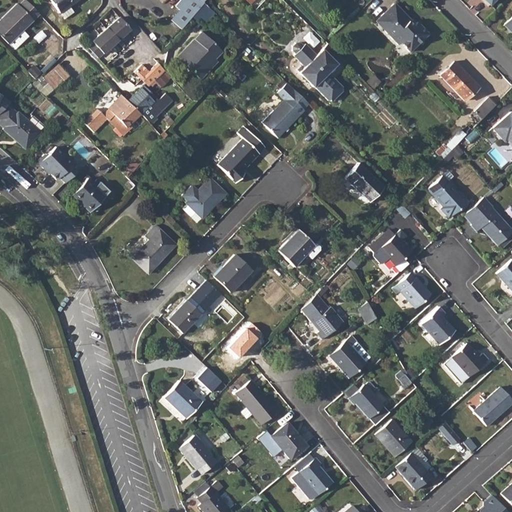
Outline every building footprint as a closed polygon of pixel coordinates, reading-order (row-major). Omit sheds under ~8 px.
[(38,13),(24,0),(22,0),(18,5),(16,3),(0,18),(0,35),(8,43),(22,29),(38,13)] [(49,0),(59,12),(75,0),(49,0)] [(187,0),(179,10),(189,18),(202,3),(201,2),(203,0),(187,0)] [(381,16),(381,17),(391,27),(386,31),(385,32),(398,45),(400,43),(409,52),(427,34),(416,22),(412,26),(408,22),(409,20),(403,13),(403,14),(394,4),(381,16)] [(189,18),(179,10),(171,19),(181,28),(189,18)] [(511,14),(502,25),(511,35),(511,14)] [(129,29),(118,16),(86,45),(97,58),(129,29)] [(381,17),(377,22),(386,31),(391,27),(381,17)] [(22,29),(8,43),(14,49),(27,35),(22,29)] [(196,42),(179,59),(200,79),(207,71),(204,69),(214,58),(221,51),(200,31),(193,39),(196,42)] [(193,39),(176,57),(179,59),(196,42),(193,39)] [(298,43),(294,43),(291,46),(291,51),(294,53),(292,55),(303,67),(302,68),(298,72),(297,72),(312,87),(313,86),(327,100),(331,100),(341,91),(341,86),(327,72),(341,58),(327,44),(326,43),(315,55),(303,43),(301,46),(298,43)] [(437,69),(440,72),(454,59),(451,56),(437,69)] [(214,58),(204,69),(207,71),(217,61),(214,58)] [(453,61),(439,75),(463,100),(477,86),(453,61)] [(58,64),(43,78),(54,89),(69,75),(58,64)] [(134,72),(140,79),(148,71),(141,64),(134,72)] [(148,71),(140,79),(148,87),(163,72),(155,65),(148,71)] [(162,74),(156,80),(161,86),(167,79),(162,74)] [(307,103),(284,82),(273,93),(281,101),(273,109),(260,122),(276,137),(294,118),(303,109),(302,108),(307,103)] [(143,86),(126,101),(139,114),(144,119),(149,125),(153,121),(153,118),(171,101),(164,93),(157,100),(155,99),(143,86)] [(0,95),(0,110),(7,104),(9,102),(0,95)] [(93,132),(95,134),(108,121),(114,127),(122,136),(131,127),(128,125),(139,114),(126,101),(121,96),(102,114),(96,108),(83,122),(93,132)] [(473,111),(479,117),(480,119),(494,104),(492,103),(487,97),(473,111)] [(0,110),(0,125),(3,128),(2,129),(25,149),(40,131),(33,126),(27,120),(17,112),(16,113),(7,104),(0,110)] [(511,113),(509,111),(490,128),(502,141),(505,138),(511,146),(511,113)] [(31,115),(27,120),(33,126),(38,121),(31,115)] [(241,137),(215,164),(234,182),(243,173),(241,171),(258,153),(257,152),(263,146),(242,126),(235,133),(241,137)] [(457,133),(437,152),(448,163),(462,150),(456,143),(462,138),(457,133)] [(46,155),(43,155),(37,161),(37,164),(42,169),(45,170),(56,181),(59,178),(65,184),(79,169),(64,155),(61,154),(54,147),(46,155)] [(357,162),(350,170),(342,177),(367,201),(382,186),(357,162)] [(441,175),(426,189),(441,206),(439,209),(446,217),(449,215),(450,216),(466,202),(441,175)] [(186,201),(185,202),(186,203),(182,208),(190,215),(190,216),(195,221),(200,216),(200,217),(224,192),(208,177),(197,190),(192,185),(190,185),(180,195),(186,201)] [(86,178),(71,194),(89,211),(109,190),(97,178),(92,183),(86,178)] [(481,197),(461,215),(476,231),(480,227),(496,245),(497,244),(500,248),(511,236),(511,232),(511,231),(491,208),(481,197)] [(148,238),(130,257),(147,273),(175,243),(155,224),(144,234),(148,238)] [(387,228),(366,246),(372,253),(378,247),(387,257),(393,265),(409,251),(399,239),(393,233),(392,233),(387,228)] [(398,228),(393,233),(399,239),(404,234),(398,228)] [(313,245),(296,229),(276,250),(292,266),(304,253),(310,258),(318,249),(318,246),(314,243),(313,245)] [(387,257),(378,247),(372,253),(371,256),(378,262),(381,263),(387,257)] [(233,254),(212,276),(229,292),(250,270),(233,254)] [(511,260),(510,259),(495,272),(511,291),(511,260)] [(409,271),(390,288),(395,294),(399,291),(414,308),(430,293),(415,276),(414,277),(409,271)] [(315,293),(299,309),(310,321),(311,320),(319,329),(318,330),(323,337),(342,321),(329,306),(327,307),(315,293)] [(200,314),(203,317),(210,311),(196,297),(190,303),(186,300),(167,319),(182,333),(200,314)] [(357,307),(366,324),(378,318),(369,301),(357,307)] [(438,306),(419,323),(438,344),(454,330),(441,316),(445,313),(438,306)] [(210,311),(203,317),(206,320),(212,314),(210,311)] [(323,337),(318,330),(315,333),(320,339),(323,337)] [(350,335),(327,356),(347,378),(364,363),(363,362),(369,357),(350,335)] [(465,343),(449,357),(467,377),(486,359),(481,352),(477,356),(465,343)] [(207,367),(196,378),(210,391),(221,381),(207,367)] [(403,373),(397,378),(402,384),(400,385),(403,388),(410,381),(403,373)] [(177,379),(162,395),(184,417),(200,401),(177,379)] [(248,380),(233,392),(239,400),(239,401),(259,425),(276,411),(256,387),(255,388),(248,380)] [(363,384),(347,398),(353,404),(354,403),(368,418),(382,405),(370,392),(375,388),(368,381),(364,384),(363,384)] [(511,400),(499,386),(472,410),(485,425),(511,400)] [(391,419),(373,434),(393,457),(410,441),(391,419)] [(444,421),(438,427),(452,443),(458,437),(456,435),(444,421)] [(269,435),(279,448),(289,459),(304,446),(285,422),(269,435)] [(193,434),(177,448),(194,469),(195,468),(200,473),(214,462),(209,456),(211,455),(193,434)] [(468,438),(463,443),(468,449),(469,448),(471,450),(475,446),(468,438)] [(289,459),(279,448),(274,453),(283,464),(289,459)] [(410,452),(394,466),(414,489),(428,477),(423,473),(426,471),(410,452)] [(312,459),(307,453),(291,466),(296,472),(312,459)] [(310,499),(315,494),(331,482),(317,466),(319,464),(314,457),(312,459),(296,472),(290,478),(307,499),(310,499)] [(192,490),(197,496),(208,486),(203,480),(192,490)] [(511,481),(499,493),(501,494),(511,507),(511,481)] [(197,496),(196,497),(200,502),(197,505),(202,511),(224,511),(228,509),(209,486),(208,486),(197,496)] [(478,511),(505,511),(491,495),(483,502),(483,506),(478,511)] [(256,496),(251,500),(254,504),(260,499),(256,496)]
